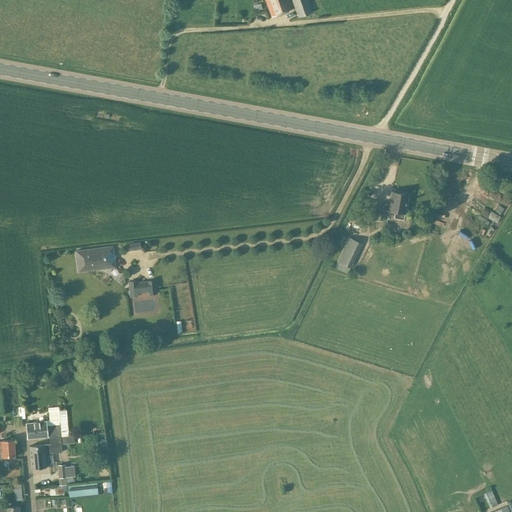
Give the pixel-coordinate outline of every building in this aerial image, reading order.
[(265,0),(272,17),(291,9),(288,0),(265,0)] [(291,0),(298,19),(312,13),(307,0),(291,0)] [(393,218),(403,220),(404,213),(408,195),(391,192),(389,205),(373,202),(371,212),(389,215),(390,211),(395,212),(393,218)] [(336,262),(350,268),(362,244),(348,237),(336,262)] [(75,251),(78,272),(105,268),(108,270),(113,264),(114,263),(114,259),(115,258),(114,255),(113,254),(113,250),(112,250),(108,247),(75,251)] [(129,294),(130,297),(138,296),(137,292),(148,291),(149,295),(157,294),(156,280),(138,282),(138,280),(128,282),(129,291),(128,291),(128,294),(129,294)] [(18,379),(27,386),(32,379),(23,373),(18,379)] [(49,438),(60,437),(68,436),(66,410),(59,410),(61,424),(46,426),(46,422),(26,424),(27,439),(49,437),(49,438)] [(61,452),(61,444),(60,437),(49,438),(50,441),(50,444),(44,445),(45,454),(53,453),(61,452)] [(1,441),(0,441),(0,448),(2,449),(2,457),(15,457),(13,440),(1,440),(1,441)] [(45,454),(44,445),(29,446),(31,468),(46,467),(45,454)] [(76,478),(75,464),(59,464),(60,484),(68,484),(68,479),(76,478)] [(98,482),(69,485),(70,497),(113,491),(112,482),(98,483),(98,482)] [(506,501),(499,504),(493,488),(477,494),(480,502),(488,499),(491,508),(485,510),(485,511),(490,511),(507,506),(506,501)]
